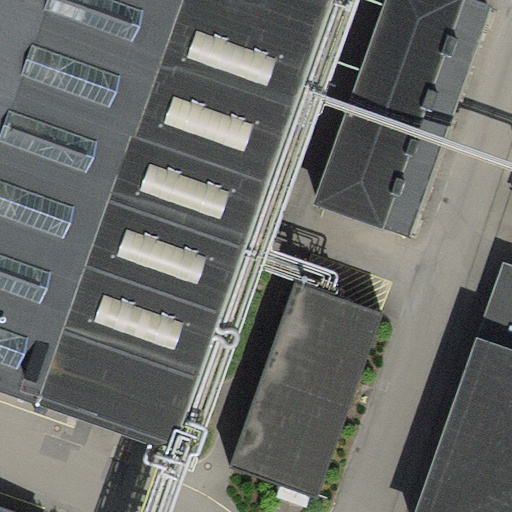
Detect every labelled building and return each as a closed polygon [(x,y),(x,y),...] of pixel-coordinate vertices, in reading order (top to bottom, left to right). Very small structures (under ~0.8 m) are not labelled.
[(0,0),(0,382),(181,443),(330,0),(0,0)] [(491,3),(483,0),(386,0),(317,207),(412,239),(491,3)] [(511,511),(511,276),(505,274),(425,511),(511,511)] [(379,310),(299,283),(236,470),(316,497),(379,310)] [(0,511),(38,511),(39,511),(0,498),(0,511)]
